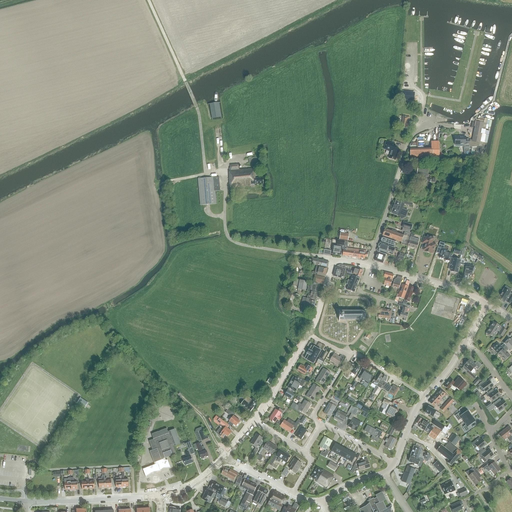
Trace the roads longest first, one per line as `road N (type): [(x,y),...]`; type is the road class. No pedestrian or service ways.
road 1 (track): [(205,174),(198,114),(148,0)]
road 2 (residential): [(368,264),(404,151),(428,124)]
road 3 (tertiary): [(24,500),(160,495)]
road 4 (unclassified): [(487,304),(368,264)]
